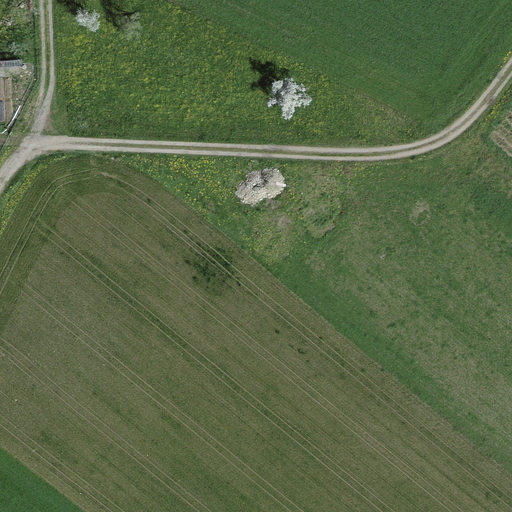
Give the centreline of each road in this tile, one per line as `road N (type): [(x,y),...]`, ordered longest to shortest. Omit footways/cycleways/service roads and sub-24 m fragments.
road 1 (track): [(0,181),(27,142),(410,150),(469,118),(511,65)]
road 2 (track): [(27,142),(47,74),(46,0)]
